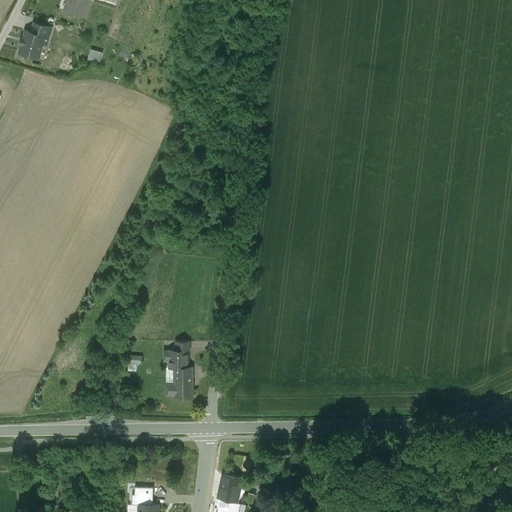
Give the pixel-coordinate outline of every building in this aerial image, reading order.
[(89,0),(66,0),(64,10),(85,16),(89,0)] [(51,28),(34,23),(32,32),(48,37),(51,28)] [(32,32),(25,30),(23,38),(21,38),(20,43),(22,44),(19,52),(38,58),(42,43),(46,45),(48,37),(32,32)] [(91,48),(88,59),(101,62),(104,52),(91,48)] [(190,340),(175,341),(175,350),(188,350),(188,351),(190,351),(190,340)] [(175,350),(170,350),(170,351),(166,351),(166,360),(169,360),(169,367),(174,367),(174,383),(168,383),(168,395),(174,395),(174,396),(193,396),(193,366),(188,366),(188,351),(188,350),(175,350)] [(130,355),(129,369),(138,369),(138,362),(143,362),(143,355),(130,355)] [(243,480),(228,476),(222,497),(237,501),(243,480)] [(153,487),(135,486),(135,493),(132,493),(132,504),(139,504),(139,503),(153,503),(153,487)] [(238,511),(241,504),(229,502),(228,508),(218,506),(217,511),(238,511)] [(153,503),(139,503),(139,504),(138,511),(158,511),(158,504),(153,503)]
